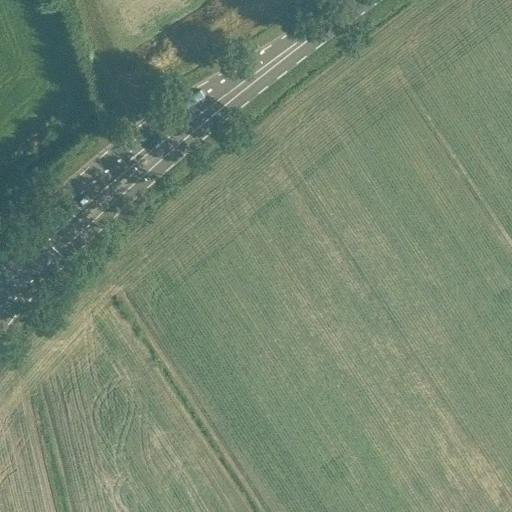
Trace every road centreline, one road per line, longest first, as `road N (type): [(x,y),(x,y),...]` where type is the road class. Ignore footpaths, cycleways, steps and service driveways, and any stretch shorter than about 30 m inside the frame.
road 1 (secondary): [(298,43),(193,107),(92,191),(47,233),(11,287)]
road 2 (secondary): [(11,287),(66,252),(298,43)]
